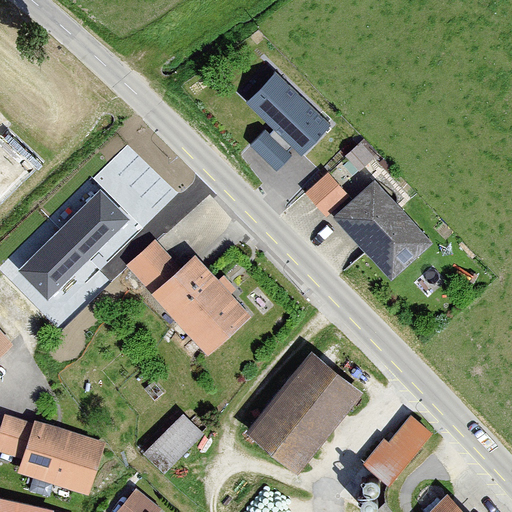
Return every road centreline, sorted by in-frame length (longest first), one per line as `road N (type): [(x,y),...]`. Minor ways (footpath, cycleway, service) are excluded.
road 1 (tertiary): [(186,140),(511,476)]
road 2 (tertiary): [(186,140),(29,0)]
